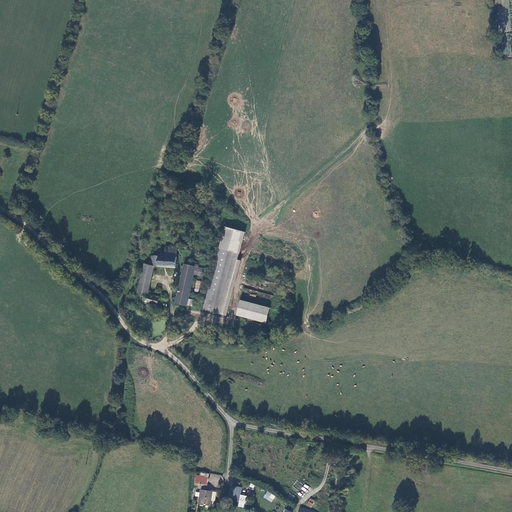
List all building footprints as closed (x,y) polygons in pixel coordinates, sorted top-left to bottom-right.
[(225,227),(210,285),(221,288),(215,312),(224,314),(245,232),(225,227)] [(154,265),(158,266),(176,267),(178,247),(166,246),(165,255),(153,255),(151,255),(151,262),(151,265),(154,265)] [(192,252),(189,265),(196,266),(198,254),(192,252)] [(151,265),(144,263),(137,294),(141,295),(140,300),(161,306),(163,298),(148,294),(154,265),(151,265)] [(201,275),(203,268),(196,266),(189,265),(185,264),(176,302),(187,305),(187,304),(189,298),(194,276),(194,274),(201,275)] [(221,288),(210,285),(204,309),(215,312),(221,288)] [(271,307),(242,299),(238,314),(267,322),(271,307)] [(200,477),(196,477),(195,484),(207,486),(209,475),(200,474),(200,477)] [(201,490),(198,504),(210,506),(212,492),(201,490)] [(272,502),(276,496),(267,491),(263,497),(272,502)] [(311,508),(316,502),(312,500),(308,506),(311,508)]
